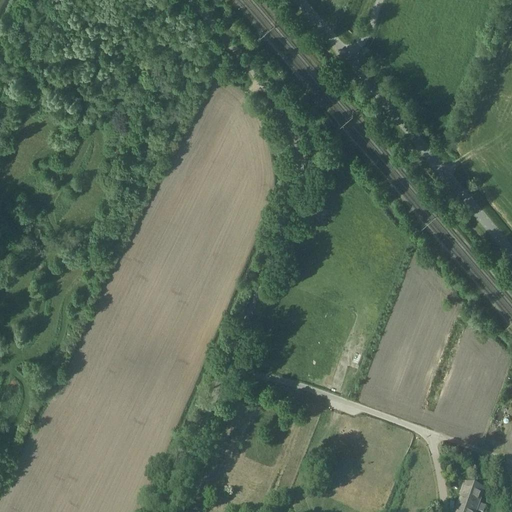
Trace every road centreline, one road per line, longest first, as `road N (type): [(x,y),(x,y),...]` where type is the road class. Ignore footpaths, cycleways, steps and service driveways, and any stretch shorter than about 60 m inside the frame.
road 1 (unclassified): [(163,511),(300,183),(292,120),(192,0)]
road 2 (unclassified): [(511,258),(346,56)]
